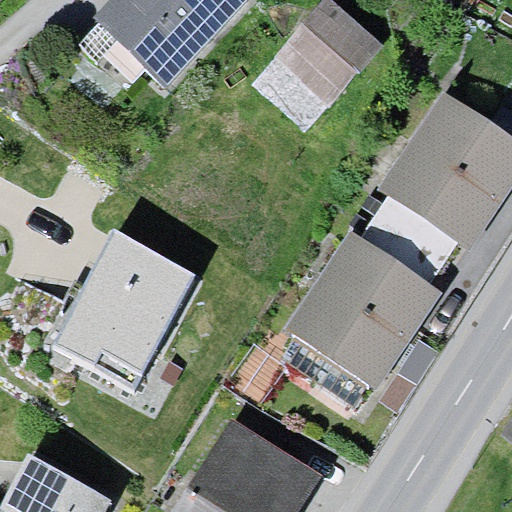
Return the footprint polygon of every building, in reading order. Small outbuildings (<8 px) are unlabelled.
[(241,0),(120,0),(102,20),(167,80),(241,0)] [(326,8),(259,85),(306,125),(372,49),(326,8)] [(511,170),(511,146),(444,101),(388,185),(467,238),(511,170)] [(193,278),(113,233),(52,344),(132,388),(193,278)] [(431,297),(352,244),(296,328),(375,381),(431,297)] [(291,511),(314,477),(231,426),(177,511),(291,511)] [(99,511),(105,502),(30,461),(2,510),(5,511),(99,511)]
